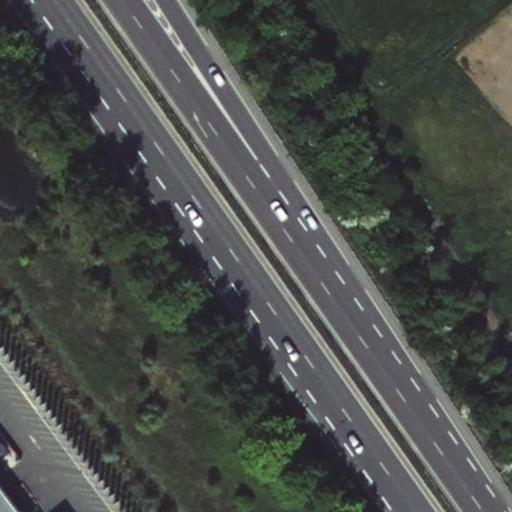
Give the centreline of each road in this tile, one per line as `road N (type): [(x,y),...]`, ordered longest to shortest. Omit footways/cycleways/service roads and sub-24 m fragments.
road 1 (trunk): [(72,25),(416,511)]
road 2 (trunk): [(393,386),(120,0)]
road 3 (motorway): [(393,386),(289,191),(163,0)]
road 4 (trunk): [(483,511),(393,386)]
